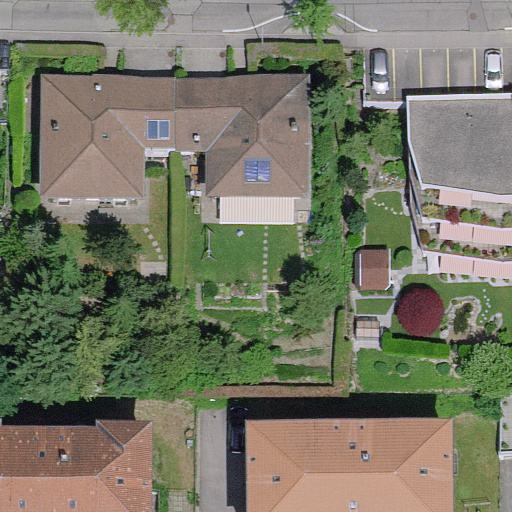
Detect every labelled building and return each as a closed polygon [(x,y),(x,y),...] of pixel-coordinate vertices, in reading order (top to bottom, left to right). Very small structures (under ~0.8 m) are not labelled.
[(180,86),(49,83),(47,190),(140,192),(141,161),(179,161),(180,86)] [(312,88),(180,86),(179,161),(214,162),(214,207),(310,209),(312,88)] [(511,100),(414,100),(414,214),(511,213),(511,100)] [(459,511),(461,446),(260,440),(257,511),(459,511)] [(156,511),(158,444),(0,441),(0,511),(156,511)]
